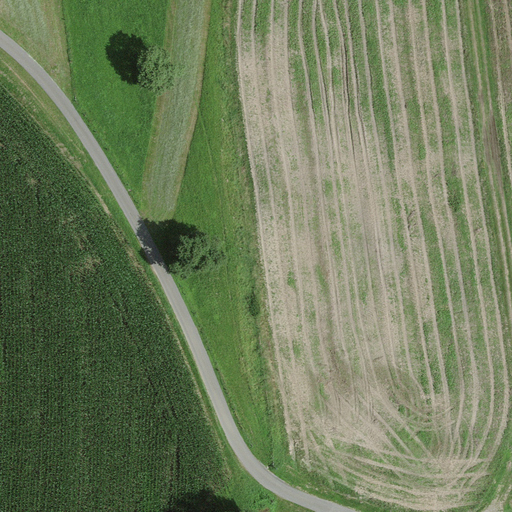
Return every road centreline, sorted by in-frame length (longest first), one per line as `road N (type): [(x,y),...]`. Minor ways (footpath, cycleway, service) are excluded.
road 1 (unclassified): [(0,38),(82,128),(172,294),(248,462),(280,488),(336,511)]
road 2 (track): [(511,286),(475,0)]
